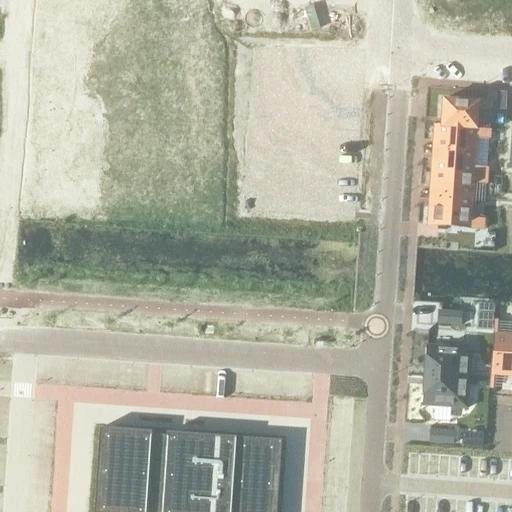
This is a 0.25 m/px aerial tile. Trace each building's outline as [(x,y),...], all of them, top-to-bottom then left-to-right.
[(436,127),(436,128),(477,130),(478,111),(491,112),(491,104),(442,101),(441,127),(436,127)] [(436,128),(434,151),(476,153),(477,138),(489,139),(490,131),(477,130),(436,128)] [(434,151),(433,173),(486,177),(487,169),(475,168),(476,153),(434,151)] [(433,173),(431,196),(473,199),(474,184),(486,185),(486,177),(433,173)] [(431,196),(429,226),(483,230),(484,221),(471,220),(473,199),(431,196)] [(475,331),(490,332),(492,307),(477,306),(475,331)] [(438,312),(437,324),(461,326),(462,314),(438,312)] [(511,335),(495,335),(492,376),(511,377),(511,335)] [(426,347),(424,377),(469,380),(471,350),(426,347)] [(424,377),(422,407),(467,410),(469,380),(424,377)] [(276,511),(280,442),(98,430),(93,511),(276,511)] [(430,431),(429,443),(453,445),(454,433),(430,431)]
